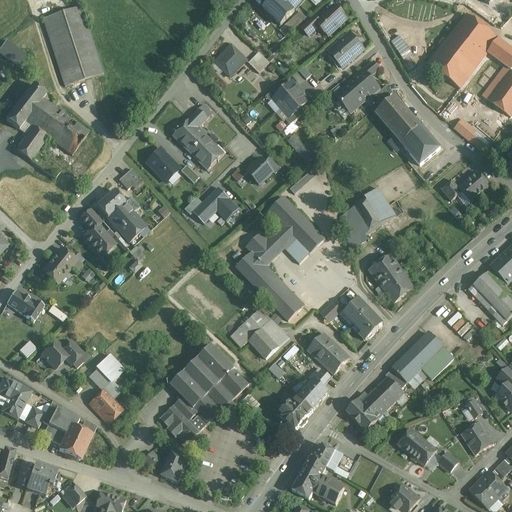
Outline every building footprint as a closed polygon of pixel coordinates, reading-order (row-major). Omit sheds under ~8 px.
[(295,12),(282,0),(271,0),(263,9),(281,27),(295,12)] [(282,0),(295,12),(305,0),(282,0)] [(82,7),(43,20),(65,88),(104,75),(82,7)] [(318,22),(315,24),(319,28),(328,38),(347,20),(334,7),(318,22)] [(292,31),(306,19),(300,12),(286,24),(292,31)] [(467,15),(429,65),(461,89),(488,54),(499,40),(467,15)] [(314,17),(301,29),(309,37),(319,28),(315,24),(318,22),(314,17)] [(286,37),(291,30),(284,25),(279,31),(286,37)] [(350,35),(328,53),(342,69),(364,51),(350,35)] [(511,71),(511,49),(499,40),(488,54),(505,67),(511,72),(511,71)] [(28,58),(6,42),(0,50),(0,55),(20,70),(24,64),(28,58)] [(247,62),(232,47),(216,64),(231,79),(247,62)] [(270,64),(259,54),(249,65),(259,75),(270,64)] [(374,63),(358,76),(374,95),(380,90),(370,79),(380,70),(374,63)] [(33,71),(24,64),(20,70),(29,77),(33,71)] [(505,67),(483,97),(489,102),(511,72),(505,67)] [(304,68),(299,73),(306,81),(312,76),(304,68)] [(511,71),(511,72),(489,102),(511,119),(511,117),(511,71)] [(358,76),(335,96),(351,115),(374,95),(358,76)] [(283,91),(273,100),(273,101),(281,110),(301,93),(293,83),(283,91)] [(34,86),(6,122),(19,132),(25,125),(43,101),(47,96),(34,86)] [(279,87),(266,98),(270,103),(273,101),(273,100),(283,91),(279,87)] [(386,87),(374,98),(380,104),(392,94),(386,87)] [(301,93),(281,110),(289,119),(289,120),(300,111),(309,103),(301,93)] [(422,129),(395,98),(376,115),(402,145),(422,129)] [(90,134),(43,101),(25,125),(33,130),(47,140),(72,157),(90,134)] [(213,114),(205,106),(200,111),(208,119),(213,114)] [(200,111),(190,121),(198,128),(208,119),(200,111)] [(300,111),(289,120),(289,119),(286,122),(290,127),(293,124),(294,124),(304,115),(300,111)] [(462,119),(454,128),(468,141),(476,131),(462,119)] [(198,128),(190,121),(174,137),(196,160),(213,143),(198,128)] [(276,127),(280,132),(286,127),(282,122),(276,127)] [(422,129),(402,145),(420,166),(440,149),(422,129)] [(33,130),(16,153),(31,163),(35,157),(47,140),(33,130)] [(491,145),(476,131),(468,141),(483,154),(491,145)] [(315,159),(295,135),(287,143),(307,166),(315,159)] [(213,143),(196,160),(208,172),(224,155),(213,143)] [(181,170),(161,150),(146,164),(167,184),(181,170)] [(263,158),(276,173),(280,169),(267,155),(263,158)] [(60,174),(35,157),(31,163),(55,180),(60,174)] [(274,174),(261,160),(257,164),(256,163),(250,169),(251,169),(247,173),(260,187),(274,174)] [(182,171),(194,184),(200,178),(187,166),(182,171)] [(318,166),(291,190),(295,195),(323,171),(318,166)] [(132,171),(119,182),(128,192),(140,180),(132,171)] [(490,188),(478,173),(459,190),(458,190),(461,194),(470,204),(490,188)] [(452,181),(441,191),(451,203),(461,194),(458,190),(459,190),(452,181)] [(216,213),(226,223),(239,210),(218,189),(194,214),(205,225),(216,213)] [(397,218),(379,189),(370,194),(388,223),(397,218)] [(388,223),(370,194),(347,209),(350,212),(365,237),(388,223)] [(131,199),(125,204),(124,204),(107,219),(129,244),(146,229),(134,214),(140,209),(131,199)] [(283,228),(268,242),(261,235),(247,248),(252,254),(236,269),(237,270),(238,269),(250,282),(249,283),(250,284),(251,283),(264,296),(263,297),(264,298),(265,297),(277,310),(276,311),(277,312),(278,311),(289,322),(288,323),(289,323),(304,308),(266,268),(284,251),(300,266),(325,241),(285,199),(269,214),(283,228)] [(164,209),(159,213),(163,219),(169,214),(164,209)] [(90,212),(80,221),(90,233),(98,227),(101,224),(90,212)] [(350,212),(341,218),(353,258),(362,252),(359,248),(368,242),(365,237),(350,212)] [(90,233),(83,239),(89,245),(89,248),(93,252),(95,253),(102,259),(115,246),(98,227),(90,233)] [(511,247),(491,267),(490,268),(491,269),(500,278),(498,280),(506,288),(511,282),(511,247)] [(72,258),(62,250),(56,257),(66,265),(72,258)] [(392,255),(369,271),(381,287),(384,291),(405,275),(392,255)] [(66,265),(56,257),(42,274),(57,286),(70,270),(73,272),(79,264),(72,258),(66,265)] [(88,269),(81,277),(88,282),(94,274),(88,269)] [(498,280),(490,272),(469,291),(503,328),(511,320),(511,294),(506,288),(498,280)] [(405,275),(384,291),(386,294),(394,304),(414,289),(405,275)] [(381,287),(375,292),(380,298),(386,294),(384,291),(381,287)] [(35,304),(16,292),(7,305),(26,318),(35,304)] [(354,322),(367,309),(358,299),(344,312),(354,322)] [(26,318),(34,323),(44,307),(37,302),(35,304),(26,318)] [(342,312),(333,303),(321,316),(329,325),(342,312)] [(48,313),(63,322),(67,316),(52,307),(48,313)] [(367,309),(354,322),(363,332),(377,319),(367,309)] [(259,312),(230,338),(241,349),(249,342),(262,330),(271,322),(259,312)] [(377,319),(363,332),(360,335),(366,342),(383,326),(377,319)] [(461,320),(452,328),(456,331),(464,323),(461,320)] [(279,329),(271,322),(262,330),(280,349),(289,340),(279,329)] [(280,349),(262,330),(249,342),(266,361),(280,349)] [(454,360),(429,335),(393,370),(407,385),(421,372),(424,374),(432,382),(454,360)] [(324,336),(309,353),(323,366),(338,349),(324,336)] [(505,339),(496,348),(500,352),(509,344),(505,339)] [(19,351),(26,359),(36,349),(29,341),(19,351)] [(64,351),(56,343),(42,357),(46,362),(46,363),(47,364),(47,363),(55,371),(66,361),(78,349),(72,343),(64,351)] [(294,345),(283,358),(301,373),(306,367),(293,357),(299,350),(294,345)] [(249,386),(235,371),(212,347),(171,387),(183,399),(194,411),(197,415),(208,425),(249,386)] [(78,349),(66,361),(71,367),(84,355),(78,349)] [(349,359),(338,349),(323,366),(334,376),(349,359)] [(109,357),(96,369),(111,385),(124,373),(109,357)] [(274,364),(268,370),(279,380),(285,374),(274,364)] [(511,372),(509,369),(498,380),(506,388),(511,384),(511,372)] [(407,385),(393,370),(386,378),(387,380),(388,380),(388,379),(400,392),(407,385)] [(324,372),(299,401),(313,413),(329,396),(321,389),(331,378),(324,372)] [(387,380),(379,388),(369,398),(361,406),(377,422),(404,396),(400,392),(388,379),(388,380),(387,380)] [(30,395),(5,381),(0,390),(0,393),(11,400),(9,404),(6,403),(5,405),(6,406),(3,411),(17,419),(24,405),(30,395)] [(511,384),(506,388),(497,398),(511,413),(511,384)] [(119,405),(104,391),(89,405),(95,412),(109,427),(124,413),(119,405)] [(249,394),(243,399),(253,409),(259,404),(249,394)] [(38,399),(30,395),(24,405),(33,409),(38,399)] [(365,395),(357,402),(361,406),(369,398),(365,395)] [(299,401),(296,397),(278,417),(295,433),(299,428),(300,428),(303,428),(308,423),(308,420),(313,413),(299,401)] [(183,399),(160,421),(168,429),(167,431),(176,440),(177,439),(186,448),(199,434),(189,423),(191,421),(197,415),(194,411),(183,399)] [(361,406),(357,402),(346,413),(352,420),(358,427),(359,426),(367,434),(377,423),(377,422),(361,406)] [(483,416),(474,402),(466,407),(475,421),(483,416)] [(51,405),(41,423),(48,427),(57,411),(58,409),(51,405)] [(89,405),(85,409),(91,415),(95,412),(89,405)] [(57,411),(48,427),(42,439),(61,448),(59,453),(81,463),(96,429),(84,423),(80,433),(78,432),(79,430),(76,429),(79,423),(57,411)] [(198,418),(193,423),(191,421),(189,423),(199,434),(206,427),(198,418)] [(479,425),(461,437),(476,458),(494,446),(479,425)] [(437,452),(411,431),(398,447),(424,468),(426,467),(436,454),(437,452)] [(343,457),(323,447),(316,459),(313,458),(314,458),(312,457),(306,468),(323,477),(326,471),(334,475),(338,468),(343,457)] [(271,448),(267,453),(271,457),(276,452),(271,448)] [(447,455),(439,449),(437,452),(436,454),(443,460),(447,455)] [(3,456),(0,455),(0,480),(7,482),(15,454),(4,451),(3,456)] [(153,453),(144,462),(152,471),(161,462),(153,453)] [(436,454),(426,467),(433,473),(439,465),(443,460),(436,454)] [(188,461),(172,455),(169,461),(166,459),(164,463),(167,465),(162,478),(178,485),(188,461)] [(459,464),(447,455),(443,460),(439,465),(450,474),(459,464)] [(356,464),(343,456),(343,457),(338,468),(350,475),(356,464)] [(511,471),(511,470),(504,462),(500,467),(509,475),(511,471)] [(58,474),(35,466),(26,492),(45,498),(48,490),(52,491),(58,474)] [(500,467),(495,471),(504,480),(509,475),(500,467)] [(323,477),(306,468),(293,493),(309,502),(313,495),(322,478),(323,477)] [(507,491),(490,474),(480,484),(497,501),(507,491)] [(338,485),(333,482),(332,484),(322,478),(313,495),(336,507),(345,491),(337,487),(338,485)] [(497,501),(480,484),(470,494),(487,511),(497,501)] [(410,511),(420,500),(404,486),(390,503),(399,511),(410,511)] [(86,499),(76,487),(66,496),(76,507),(86,499)] [(123,511),(126,502),(102,494),(97,509),(101,510),(100,511),(123,511)]
